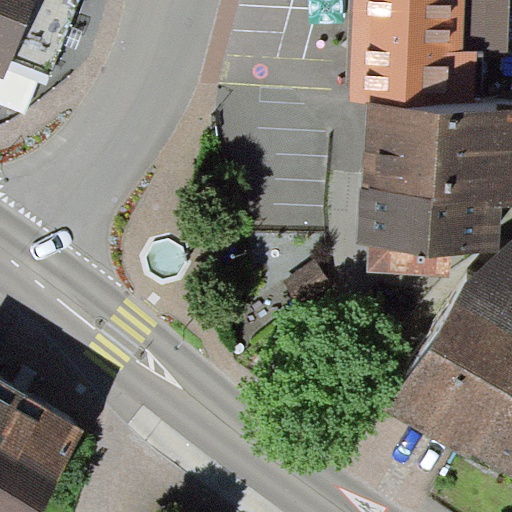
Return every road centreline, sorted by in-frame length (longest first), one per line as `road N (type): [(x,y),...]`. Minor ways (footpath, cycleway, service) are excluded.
road 1 (secondary): [(341,511),(15,256)]
road 2 (unclassified): [(15,256),(134,121),(200,0)]
